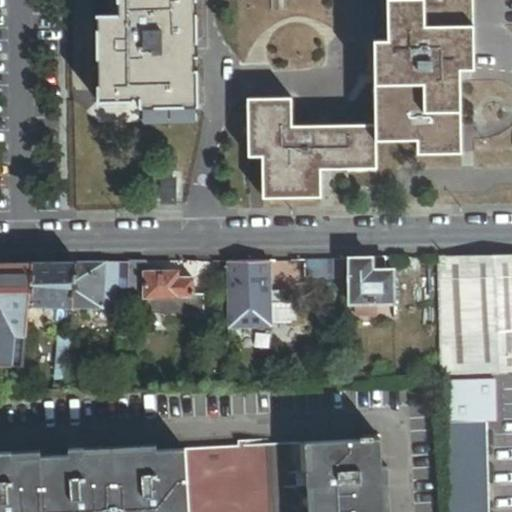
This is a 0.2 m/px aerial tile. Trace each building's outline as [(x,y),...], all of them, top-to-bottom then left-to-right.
[(198,70),(198,56),(196,0),(119,0),(120,15),(99,15),(101,100),(136,99),(135,96),(141,96),(141,106),(141,108),(199,107),(199,105),(198,70)] [(474,68),(472,0),(388,0),(389,40),(375,40),(377,125),(377,139),(419,139),(419,152),(461,152),(460,68),(474,68)] [(377,167),(377,139),(377,125),(292,126),(292,98),(249,99),(249,142),(263,142),(264,197),(321,196),(321,168),(349,167),(377,167)] [(511,253),(439,254),(443,373),(511,369),(511,253)] [(373,255),(349,256),(350,301),(355,301),(378,301),(395,301),(394,268),(386,268),(373,268),(373,255)] [(386,268),(386,255),(373,255),(373,268),(386,268)] [(337,256),(304,257),(304,276),(337,276),(337,256)] [(272,300),(271,257),(229,258),(230,321),(272,320),(272,300)] [(74,308),(77,260),(33,262),(30,308),(32,308),(41,308),(68,308),(74,308)] [(110,260),(77,260),(74,308),(110,307),(110,260)] [(123,288),(123,260),(110,260),(110,307),(123,307),(123,288)] [(146,270),(146,260),(130,260),(130,288),(130,295),(178,295),(178,294),(193,294),(193,276),(177,276),(177,270),(146,270)] [(30,308),(33,262),(0,262),(0,365),(25,368),(30,308)] [(130,295),(130,312),(201,312),(201,294),(193,294),(178,294),(178,295),(130,295)] [(272,300),(272,320),(303,319),(302,299),(272,300)] [(378,301),(355,301),(355,314),(378,314),(378,301)] [(41,308),(32,308),(31,315),(40,316),(41,308)] [(39,330),(40,316),(31,315),(30,330),(39,330)] [(129,336),(116,335),(114,373),(129,374),(129,356),(129,336)] [(129,388),(140,388),(140,356),(129,356),(129,374),(129,388)] [(68,360),(56,359),(55,377),(67,378),(68,360)] [(493,380),(446,380),(447,420),(493,419),(493,380)] [(488,505),(485,422),(448,423),(449,507),(488,505)] [(363,441),(314,443),(316,471),(308,471),(309,487),(317,486),(318,511),(386,511),(385,483),(389,483),(388,467),(384,467),(382,439),(375,440),(375,434),(363,435),(363,441)] [(316,471),(314,443),(307,444),(287,445),(268,446),(271,511),(318,511),(317,486),(309,487),(308,471),(316,471)] [(271,511),(268,446),(187,450),(190,511),(271,511)] [(190,511),(187,450),(87,455),(87,449),(71,450),(71,456),(15,459),(14,454),(0,454),(0,511),(190,511)]
